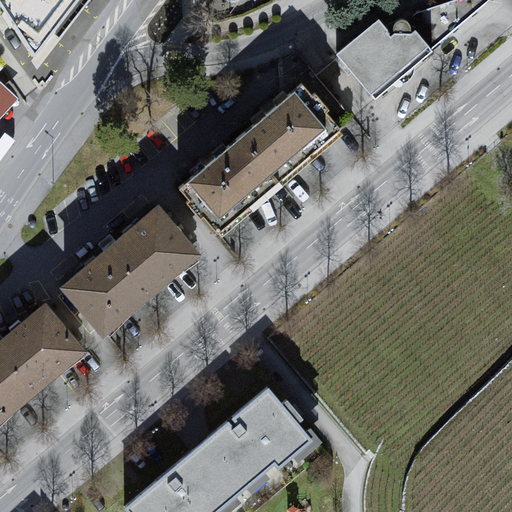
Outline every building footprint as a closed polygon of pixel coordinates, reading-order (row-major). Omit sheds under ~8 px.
[(0,0),(0,22),(39,71),(102,0),(0,0)] [(379,18),(336,55),(375,100),(489,0),(454,0),(417,13),(411,26),(409,24),(407,21),(402,20),(397,21),(394,26),(393,31),(389,32),(379,18)] [(308,80),(180,182),(219,238),(343,130),(308,80)] [(0,89),(0,115),(14,102),(0,89)] [(55,284),(101,334),(192,255),(153,205),(55,284)] [(43,307),(0,341),(0,416),(82,350),(43,307)] [(257,386),(119,502),(127,511),(201,511),(302,434),(257,386)]
